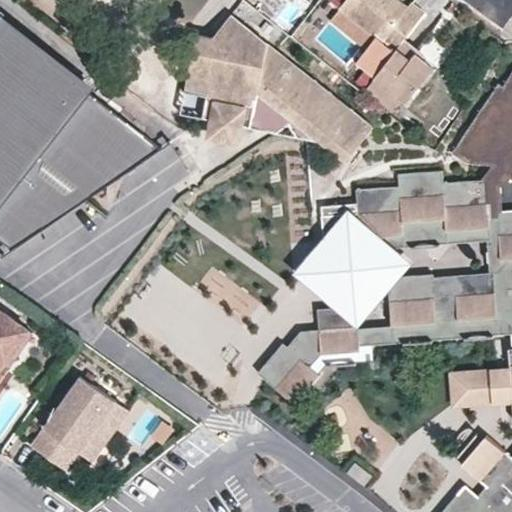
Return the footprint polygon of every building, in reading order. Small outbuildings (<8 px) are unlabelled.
[(413,2),(409,7),(400,0),(347,0),(340,10),(373,36),(355,60),(375,76),(403,39),(425,11),(413,2)] [(264,120),(279,109),(299,137),(308,138),(317,140),(319,141),(346,161),(356,149),(375,125),(303,69),(230,13),(213,35),(192,33),(187,65),(211,69),(203,112),(213,114),(212,119),(241,125),(242,121),(254,123),(264,120)] [(83,85),(85,81),(0,14),(0,238),(15,250),(43,231),(48,224),(51,221),(51,217),(50,212),(48,208),(76,189),(94,196),(164,148),(108,105),(83,85)] [(420,52),(403,39),(375,76),(405,98),(408,101),(433,68),(417,56),(420,52)] [(187,65),(186,72),(179,113),(203,118),(203,112),(211,69),(187,65)] [(396,110),(405,98),(375,76),(366,88),(396,110)] [(511,84),(510,87),(503,82),(461,146),(467,151),(475,155),(481,156),(497,156),(500,156),(500,157),(506,158),(507,159),(509,160),(511,160),(511,84)] [(260,124),(255,128),(276,133),(299,137),(279,109),(264,120),(260,124)] [(212,119),(209,134),(238,140),(241,125),(212,119)] [(412,231),(412,221),(447,219),(448,228),(487,225),(486,216),(482,177),(445,179),(444,166),(399,169),(399,183),(356,186),(357,209),(346,210),(325,212),(323,212),(324,237),(373,233),(383,233),(412,231)] [(94,196),(76,189),(48,208),(50,212),(51,217),(51,221),(48,224),(43,231),(88,200),(94,196)] [(505,315),(511,320),(511,347),(509,347),(511,377),(511,454),(488,434),(463,465),(487,485),(480,494),(466,483),(441,511),(511,511),(511,208),(505,208),(505,214),(509,260),(501,269),(492,269),(481,270),(433,274),(433,270),(405,272),(395,274),(395,285),(397,322),(437,319),(437,314),(460,313),(460,317),(505,315)] [(448,228),(447,219),(412,221),(412,231),(383,233),(373,233),(374,245),(396,244),(447,240),(490,237),(492,269),(501,269),(509,260),(505,214),(486,216),(487,225),(448,228)] [(320,328),(303,329),(289,345),(285,341),(261,370),(270,378),(299,403),(324,373),(322,372),(321,372),(312,364),(323,349),(361,348),(361,343),(360,324),(359,304),(337,305),(319,305),(320,328)] [(0,379),(10,365),(16,356),(20,359),(38,335),(0,307),(0,379)] [(460,313),(437,314),(437,319),(397,322),(360,324),(361,343),(375,343),(375,342),(455,336),(511,331),(511,320),(505,315),(460,317),(460,313)] [(322,372),(330,362),(344,362),(376,360),(375,343),(361,343),(361,348),(323,349),(312,364),(321,372),(322,372)] [(20,359),(16,356),(10,365),(14,368),(20,359)] [(511,381),(511,368),(452,373),(455,406),(511,400),(511,381)] [(119,402),(83,377),(51,422),(100,456),(109,444),(95,435),(119,402)] [(132,411),(119,402),(95,435),(109,444),(132,411)] [(100,456),(51,422),(35,446),(53,459),(53,458),(65,441),(82,453),(95,463),(100,456)] [(82,453),(65,441),(53,458),(70,470),(82,453)] [(357,462),(349,472),(364,485),(372,474),(357,462)]
